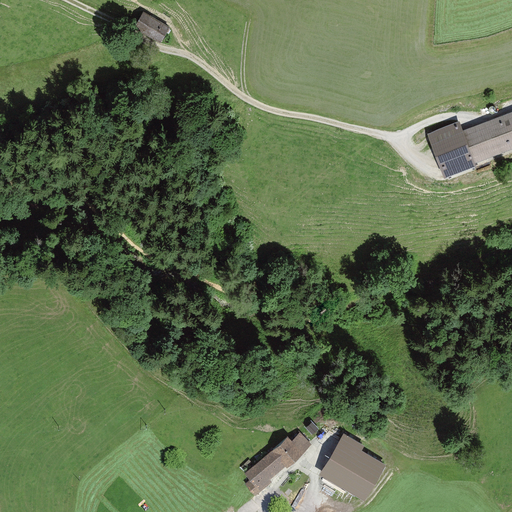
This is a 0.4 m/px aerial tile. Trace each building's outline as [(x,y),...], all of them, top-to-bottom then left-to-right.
[(169,25),(144,9),(134,24),(160,40),(169,25)] [(511,115),(465,133),(475,157),(511,143),(511,115)] [(475,157),(465,133),(460,120),(430,131),(446,173),(476,161),(475,157)] [(288,435),(239,473),(254,493),(304,455),(288,435)] [(342,439),(322,477),(369,501),(389,462),(342,439)]
